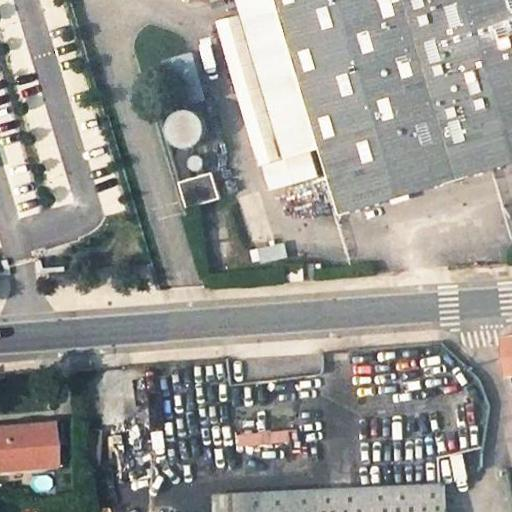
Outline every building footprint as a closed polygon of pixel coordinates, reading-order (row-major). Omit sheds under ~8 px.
[(241,0),(289,155),(322,145),(277,0),(241,0)] [(511,0),(277,0),(322,145),(343,212),(392,197),(394,202),(412,196),(411,191),(511,160),(511,0)] [(173,103),(207,96),(197,52),(163,59),(173,103)] [(216,126),(199,99),(167,120),(184,147),(216,126)] [(181,181),(189,206),(223,196),(215,171),(181,181)] [(224,227),(218,229),(224,255),(230,253),(224,227)] [(282,243),(261,248),(263,260),(283,255),(282,243)] [(305,278),(304,264),(279,266),(280,280),(305,278)] [(0,466),(53,462),(50,422),(0,425),(0,466)] [(444,511),(443,484),(321,490),(321,511),(444,511)] [(19,503),(39,499),(38,489),(18,491),(19,503)] [(321,511),(321,490),(248,493),(249,511),(321,511)] [(18,491),(0,493),(0,500),(0,504),(19,503),(18,491)] [(249,511),(248,493),(215,494),(216,511),(249,511)]
